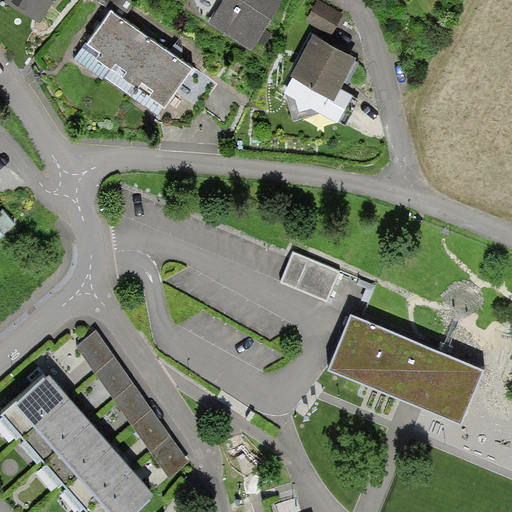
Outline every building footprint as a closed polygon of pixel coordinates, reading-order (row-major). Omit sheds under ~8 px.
[(8,0),(7,2),(39,22),(52,0),(8,0)] [(131,0),(95,0),(114,13),(80,59),(159,116),(194,69),(171,52),(144,33),(125,19),(131,10),(136,3),(131,0)] [(224,0),(209,23),(250,50),(282,0),(224,0)] [(306,25),(331,37),(343,14),(318,1),(306,25)] [(358,59),(315,37),(285,94),(294,123),(320,115),(339,125),(353,98),(341,92),(358,59)] [(294,251),(282,281),(328,298),(340,269),(294,251)] [(480,363),(349,310),(327,364),(391,389),(459,417),(480,363)] [(97,325),(78,342),(170,472),(187,456),(97,325)] [(124,511),(166,473),(72,339),(0,403),(0,411),(92,511),(124,511)]
